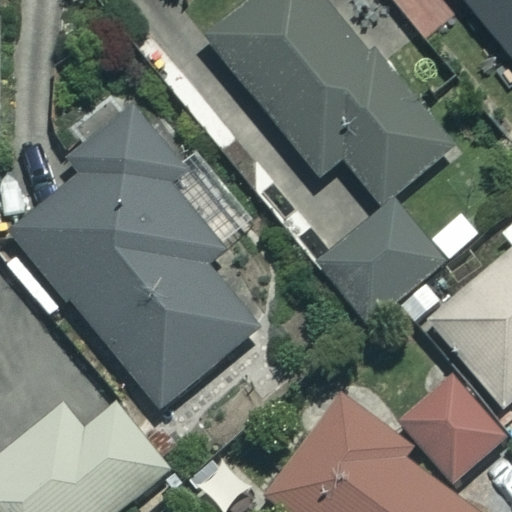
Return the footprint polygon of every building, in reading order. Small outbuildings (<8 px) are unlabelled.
[(367,61),(318,0),(259,0),(206,42),(316,180),(341,161),(378,209),(451,152),(374,55),(367,61)] [(511,0),(460,0),(511,62),(511,0)] [(179,174),(128,112),(68,162),(81,178),(11,236),(160,415),(256,335),(200,268),(220,251),(165,185),(179,174)] [(440,265),(391,206),(318,267),(367,326),(440,265)] [(511,401),(511,250),(427,324),(502,410),(511,401)] [(502,438),(445,379),(395,428),(452,486),(502,438)] [(407,446),(340,395),(263,498),(281,511),(466,511),(397,460),(407,446)] [(80,437),(60,411),(0,458),(0,511),(118,511),(166,475),(114,410),(80,437)]
